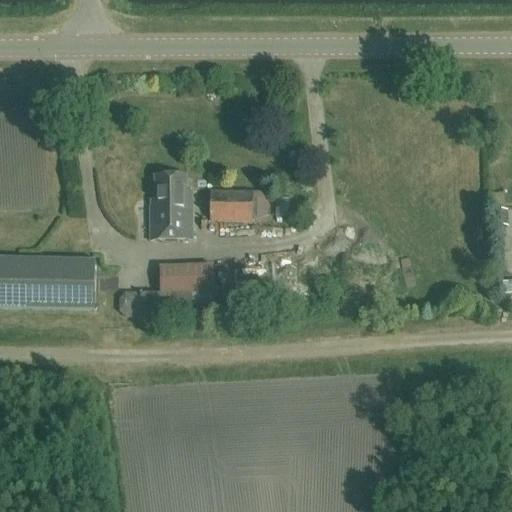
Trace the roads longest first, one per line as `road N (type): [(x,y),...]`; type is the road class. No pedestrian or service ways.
road 1 (track): [(0,355),(179,358),(511,340)]
road 2 (unclassified): [(0,49),(511,46)]
